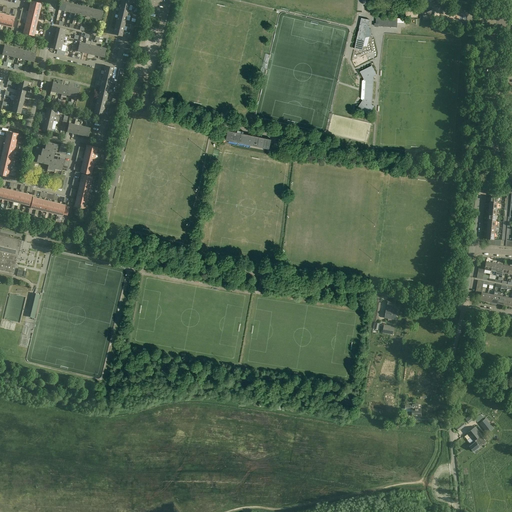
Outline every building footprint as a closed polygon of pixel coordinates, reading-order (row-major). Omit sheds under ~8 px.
[(375,26),(378,27),(378,26),(397,27),(397,18),(376,17),(376,23),(375,23),(375,26)] [(362,50),(365,37),(371,36),(369,26),(368,26),(369,20),(361,18),(354,49),(362,50)] [(357,107),(368,115),(374,106),(371,104),(373,76),(376,75),(371,66),(360,71),(364,81),(365,80),(364,100),(363,99),(357,107)] [(102,77),(111,79),(112,73),(104,71),(102,77)] [(101,83),(110,85),(111,79),(102,77),(101,83)] [(98,95),(107,97),(108,91),(100,89),(98,95)] [(97,101),(106,103),(107,97),(98,95),(97,101)] [(225,140),(269,149),(271,139),(227,130),(225,140)] [(38,154),(36,162),(48,165),(47,169),(54,171),(55,169),(62,170),(65,158),(57,157),(57,159),(53,158),(55,151),(56,152),(58,144),(46,141),(44,148),(42,148),(40,155),(38,154)] [(275,141),(273,150),(277,151),(279,143),(279,146),(284,147),(284,144),(280,143),(280,142),(279,142),(279,141),(275,141)] [(58,152),(59,152),(66,154),(68,144),(61,143),(58,152)] [(117,163),(114,163),(110,184),(116,185),(123,149),(120,149),(117,163)] [(0,174),(7,176),(9,171),(0,168),(0,174)] [(63,214),(67,215),(69,207),(64,206),(65,205),(60,203),(57,214),(62,215),(63,214)] [(0,237),(0,275),(12,278),(20,244),(6,241),(7,239),(0,237)] [(497,271),(496,274),(502,275),(503,272),(504,264),(498,263),(497,271)] [(29,314),(33,315),(38,292),(34,291),(29,314)] [(377,322),(380,303),(375,302),(372,321),(374,321),(373,328),(378,329),(379,322),(377,322)] [(393,309),(393,308),(392,308),(393,306),(389,305),(389,307),(388,307),(388,308),(386,308),(384,317),(395,319),(396,310),(393,309)] [(394,326),(384,325),(383,333),(393,334),(394,326)] [(482,417),(477,411),(470,416),(470,415),(465,419),(469,423),(475,418),(477,421),(482,417)] [(494,428),(486,418),(479,423),(488,433),(494,428)] [(462,421),(455,427),(458,431),(466,425),(462,421)] [(479,445),(482,443),(477,438),(481,435),(475,427),(467,433),(473,441),(474,440),(476,442),(470,446),(474,451),(480,446),(479,445)]
